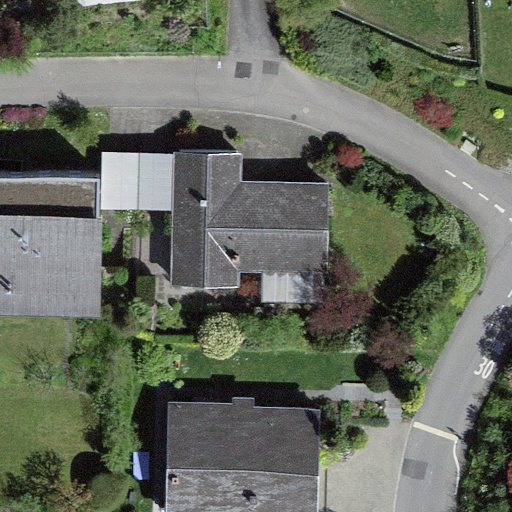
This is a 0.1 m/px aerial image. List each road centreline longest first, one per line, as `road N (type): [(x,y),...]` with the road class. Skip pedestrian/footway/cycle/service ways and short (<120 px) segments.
road 1 (residential): [(0,86),(154,81),(279,91),(364,120),(511,219)]
road 2 (residential): [(511,286),(452,402),(426,511)]
